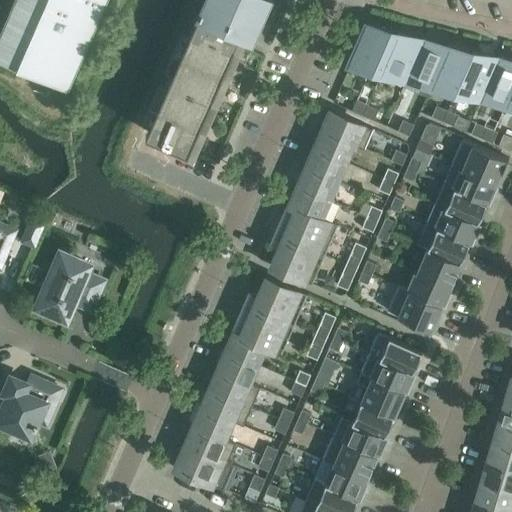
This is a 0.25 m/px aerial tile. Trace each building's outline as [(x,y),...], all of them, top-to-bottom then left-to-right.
[(16,0),(0,38),(0,56),(67,85),(104,0),(16,0)] [(269,0),(203,0),(147,132),(189,150),(212,97),(217,99),(218,98),(217,97),(222,86),(223,86),(223,85),(218,83),(234,45),(242,48),(247,35),(253,38),(269,0)] [(397,35),(368,22),(352,60),(382,73),(384,69),(383,68),(398,35),(397,35)] [(399,31),(397,35),(398,35),(383,68),(384,69),(407,79),(409,75),(408,74),(423,41),(422,41),(399,31)] [(424,37),(422,41),(423,41),(408,74),(409,75),(432,85),(433,81),(433,80),(447,47),(424,37)] [(448,43),(447,47),(433,80),(433,81),(457,91),(458,87),(458,86),(472,53),(471,53),(448,43)] [(473,49),(471,53),(472,53),(458,86),(458,87),(481,97),(483,93),(482,93),(497,59),(496,59),(473,49)] [(511,60),(498,55),(496,59),(497,59),(482,93),(483,93),(506,103),(508,99),(507,98),(511,87),(511,60)] [(357,99),(352,110),(363,115),(368,104),(357,99)] [(374,120),(379,109),(368,104),(363,115),(374,120)] [(437,105),(432,116),(443,120),(447,109),(437,105)] [(454,125),(458,114),(447,109),(443,120),(454,125)] [(373,128),(331,110),(322,129),(355,144),(364,148),(373,128)] [(414,124),(403,119),(398,130),(409,135),(414,124)] [(476,122),(471,133),(482,138),(487,127),(476,122)] [(493,142),(498,131),(487,127),(482,138),(493,142)] [(355,144),(322,129),(314,148),(347,162),(355,144)] [(511,146),(511,136),(503,133),(498,145),(510,150),(511,146)] [(420,138),(416,148),(429,153),(433,143),(420,138)] [(507,157),(463,138),(452,163),(496,182),(507,157)] [(347,162),(314,148),(306,167),(339,181),(347,162)] [(407,153),(396,148),(391,159),(402,164),(407,153)] [(421,160),(412,156),(408,166),(417,170),(421,160)] [(496,182),(452,163),(443,182),(487,201),(496,182)] [(403,176),(413,180),(417,170),(408,166),(403,176)] [(339,181),(306,167),(298,185),(331,200),(339,181)] [(399,172),(388,167),(383,178),(394,183),(399,172)] [(378,189),(389,194),(394,183),(383,178),(378,189)] [(487,201),(443,182),(434,203),(478,222),(487,201)] [(289,205),(297,208),(297,207),(323,218),(331,200),(298,185),(289,205)] [(395,196),(391,206),(400,210),(404,200),(395,196)] [(478,222),(434,203),(426,221),(470,241),(478,222)] [(382,209),(372,205),(367,215),(378,220),(382,209)] [(272,265),(312,283),(338,224),(323,218),(297,207),(297,208),(272,265)] [(362,226),(373,231),(378,220),(367,215),(362,226)] [(395,221),(386,217),(381,226),(391,231),(395,221)] [(22,241),(34,245),(43,223),(31,218),(22,241)] [(417,243),(428,248),(428,247),(461,261),(470,241),(426,221),(417,243)] [(0,262),(13,230),(0,224),(0,262)] [(377,236),(386,241),(391,231),(381,226),(377,236)] [(356,241),(351,252),(362,257),(367,246),(356,241)] [(461,261),(428,247),(428,248),(418,271),(451,286),(461,261)] [(104,280),(85,272),(89,264),(61,252),(39,305),(44,307),(42,311),(59,318),(61,315),(66,317),(72,303),(78,306),(79,303),(91,309),(104,280)] [(362,257),(351,252),(346,263),(357,268),(362,257)] [(376,264),(367,259),(363,269),(372,273),(376,264)] [(357,268),(346,263),(342,274),(352,278),(357,268)] [(358,279),(368,283),(372,273),(363,269),(358,279)] [(451,286),(418,271),(410,289),(409,290),(443,304),(451,286)] [(352,278),(342,274),(337,284),(348,289),(352,278)] [(267,346),(282,353),(307,294),(267,276),(242,333),(242,334),(267,346)] [(388,310),(432,329),(443,304),(409,290),(410,289),(399,284),(388,310)] [(336,316),(325,311),(320,322),(331,327),(336,316)] [(331,327),(320,322),(316,333),(327,337),(331,327)] [(347,331),(338,326),(334,336),(343,341),(347,331)] [(242,333),(235,330),(226,350),(259,364),(267,346),(242,334),(242,333)] [(423,350),(379,330),(369,352),(413,371),(423,350)] [(327,337),(316,333),(311,343),(322,348),(327,337)] [(329,346),(339,351),(343,341),(334,336),(329,346)] [(322,348),(311,343),(306,354),(317,359),(322,348)] [(218,368),(251,383),(251,382),(259,364),(226,350),(218,368)] [(361,372),(372,376),(405,390),(413,371),(369,352),(361,372)] [(338,360),(326,355),(319,369),(331,375),(338,360)] [(261,386),(251,382),(251,383),(218,368),(210,387),(252,406),(261,386)] [(311,374),(300,369),(295,380),(306,385),(311,374)] [(361,372),(356,382),(367,386),(362,400),(395,414),(405,390),(372,376),(361,372)] [(27,382),(11,375),(6,387),(0,384),(0,422),(31,436),(35,426),(36,426),(38,423),(41,424),(43,420),(45,421),(53,404),(46,401),(53,386),(29,376),(27,382)] [(311,389),(320,393),(324,384),(315,379),(311,389)] [(290,391),(301,396),(306,385),(295,380),(290,391)] [(234,421),(244,425),(252,406),(210,387),(202,406),(235,420),(234,421)] [(395,414),(362,400),(353,420),(352,421),(385,435),(395,414)] [(500,421),(511,424),(511,402),(506,401),(500,421)] [(227,439),(227,438),(234,421),(235,420),(202,406),(194,424),(227,439)] [(294,411),(283,407),(279,417),(290,422),(294,411)] [(311,413),(302,409),(298,419),(307,423),(311,413)] [(353,420),(342,415),(333,435),(377,454),(385,435),(352,421),(353,420)] [(274,428),(285,433),(290,422),(279,417),(274,428)] [(293,429),(303,433),(307,423),(298,419),(293,429)] [(511,424),(500,421),(494,440),(511,445),(511,424)] [(227,438),(227,439),(194,424),(185,443),(228,462),(236,442),(227,438)] [(377,454),(333,435),(323,459),(367,478),(377,454)] [(511,466),(511,445),(494,440),(488,460),(511,466)] [(234,465),(228,462),(185,443),(175,467),(223,488),(234,465)] [(278,449),(267,444),(262,455),(273,460),(278,449)] [(293,456),(283,452),(279,462),(288,466),(293,456)] [(258,466),(269,470),(273,460),(262,455),(258,466)] [(367,478),(323,459),(315,477),(359,497),(367,478)] [(511,466),(488,460),(483,479),(511,488),(511,466)] [(275,472),(284,476),(288,466),(279,462),(275,472)] [(260,491),(265,478),(254,473),(249,486),(260,491)] [(351,511),(359,497),(315,477),(306,498),(336,511),(351,511)] [(511,509),(511,508),(511,506),(511,488),(483,479),(477,499),(511,509)] [(270,483),(266,493),(275,497),(279,487),(270,483)] [(299,511),(336,511),(306,498),(299,511)] [(511,511),(511,508),(511,509),(477,499),(472,511),(511,511)]
